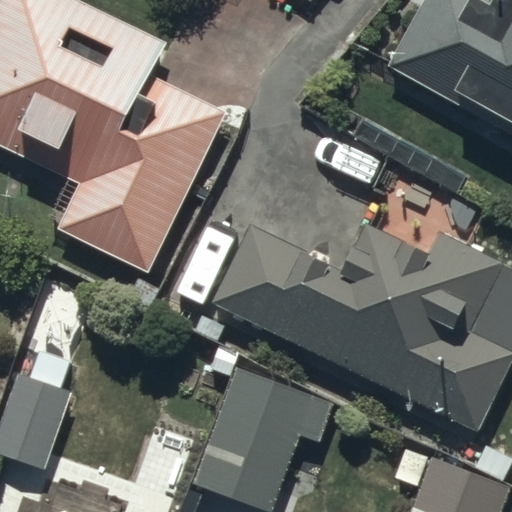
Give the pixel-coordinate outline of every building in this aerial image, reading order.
[(170,47),(70,0),(4,0),(0,10),(0,147),(82,186),(61,230),(154,275),(230,114),(155,78),(170,47)] [(511,0),(428,0),(391,68),(511,136),(511,0)] [(250,230),(216,305),(487,428),(511,373),(511,351),(479,337),(511,268),(442,237),(433,256),(372,228),(351,276),(250,230)] [(30,379),(27,378),(20,376),(0,436),(0,456),(47,472),(73,396),(64,393),(65,389),(73,365),(39,353),(30,379)] [(337,408),(240,371),(197,485),(268,511),(277,511),(305,439),(323,446),(337,408)] [(505,511),(511,495),(511,492),(433,462),(414,511),(505,511)]
